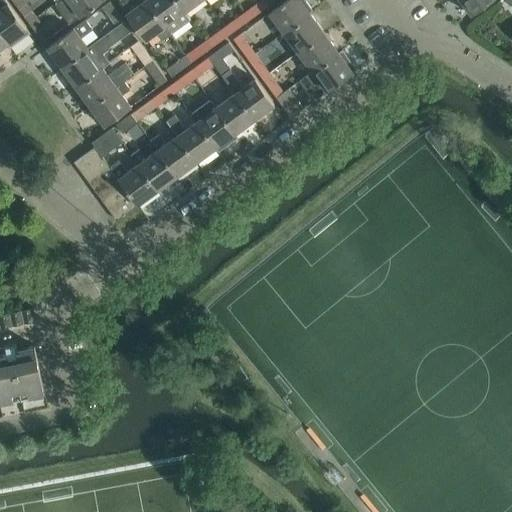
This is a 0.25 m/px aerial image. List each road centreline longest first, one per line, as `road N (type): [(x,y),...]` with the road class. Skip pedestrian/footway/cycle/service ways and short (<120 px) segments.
road 1 (residential): [(122,267),(419,52),(447,47),(511,93)]
road 2 (residential): [(0,432),(60,421),(56,320),(122,267)]
road 3 (residential): [(122,267),(0,160)]
